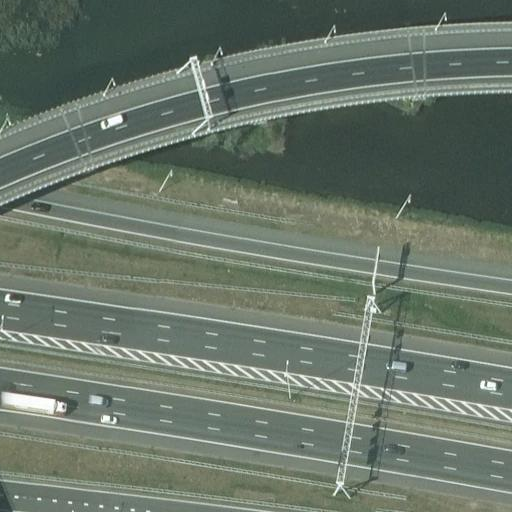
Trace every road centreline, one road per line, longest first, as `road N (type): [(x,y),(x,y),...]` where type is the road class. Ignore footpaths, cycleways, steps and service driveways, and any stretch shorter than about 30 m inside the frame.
road 1 (motorway): [(511,90),(407,96),(249,121),(136,151),(0,203)]
road 2 (motorway): [(511,289),(0,203)]
road 3 (motorway): [(0,391),(511,474)]
road 4 (motorway): [(511,386),(0,313)]
road 5 (motorway): [(0,488),(202,511)]
